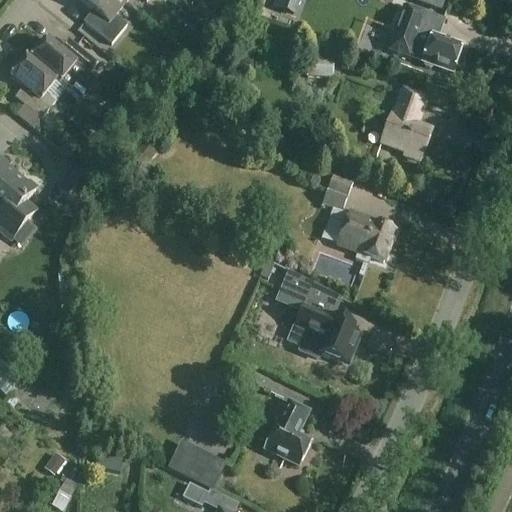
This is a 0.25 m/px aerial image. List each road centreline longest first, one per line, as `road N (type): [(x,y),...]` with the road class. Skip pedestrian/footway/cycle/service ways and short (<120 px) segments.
road 1 (residential): [(358,511),(438,340),(511,141)]
road 2 (secondary): [(440,511),(511,340)]
